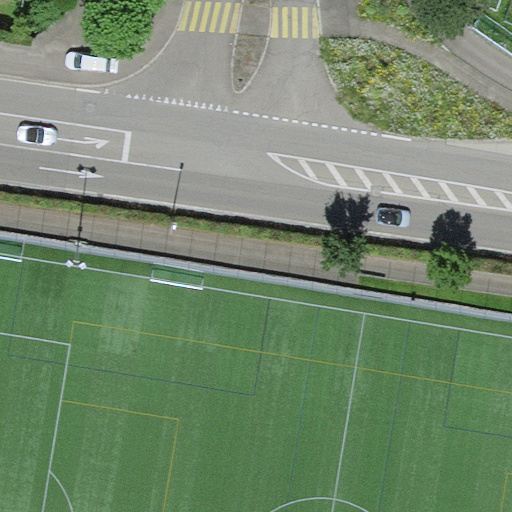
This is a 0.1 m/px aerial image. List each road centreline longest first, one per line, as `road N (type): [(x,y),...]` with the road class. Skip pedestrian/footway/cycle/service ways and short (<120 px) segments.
road 1 (secondary): [(236,164),(511,206)]
road 2 (secondary): [(0,131),(236,164)]
road 3 (residential): [(236,164),(251,0)]
